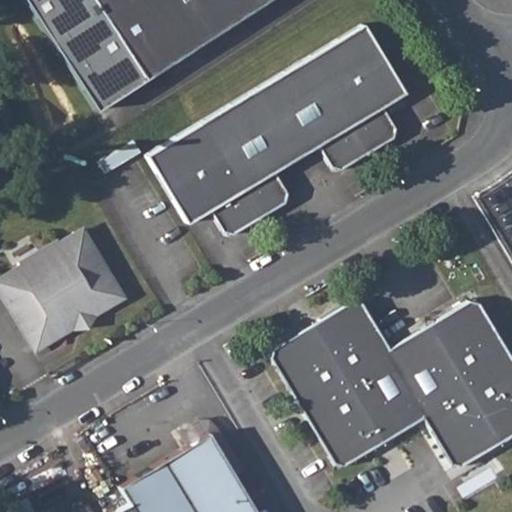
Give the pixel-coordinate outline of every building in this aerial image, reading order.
[(91,0),(142,77),(259,0),(91,0)] [(360,23),(143,154),(185,223),(208,209),(220,229),(230,230),(281,201),(284,192),(271,170),(315,143),(329,165),(338,165),(389,135),(392,125),(379,104),(402,90),(360,23)] [(20,267),(0,279),(0,293),(34,350),(75,324),(84,322),(89,316),(121,296),(81,230),(59,244),(56,240),(19,265),(20,267)] [(267,357),(294,400),(304,402),(310,410),(306,420),(331,462),(341,464),(372,445),(372,436),(379,432),(389,434),(421,416),(446,460),(457,463),(487,444),(488,435),(497,430),(505,434),(511,429),(511,361),(476,303),(463,301),(435,318),(434,328),(426,333),(417,329),(387,348),(358,302),(349,300),(318,319),(317,326),(308,331),(300,329),(270,347),(267,357)] [(114,486),(123,500),(103,511),(252,511),(204,432),(114,486)]
